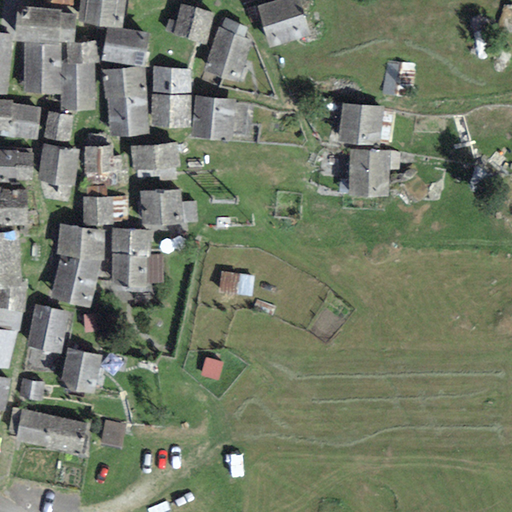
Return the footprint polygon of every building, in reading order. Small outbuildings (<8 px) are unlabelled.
[(124,0),(79,0),(77,19),(106,23),(101,58),(144,65),(151,30),(121,25),(124,0)] [(299,0),(273,0),(257,6),(271,46),(311,32),(299,0)] [(214,12),(180,2),(172,32),(205,41),(214,12)] [(60,6),(17,4),(15,37),(57,40),(57,37),(73,38),(75,10),(60,10),(60,6)] [(252,37),(217,26),(203,70),(238,81),(252,37)] [(11,35),(0,34),(0,91),(4,92),(11,35)] [(66,43),(66,61),(94,61),(98,61),(97,40),(66,43)] [(60,42),(24,42),(24,91),(60,91),(60,42)] [(62,61),(62,107),(94,107),(94,61),(66,61),(62,61)] [(415,65),(386,61),(382,93),(411,97),(415,65)] [(191,67),(153,66),(152,122),(189,123),(191,67)] [(144,67),(104,70),(110,132),(150,129),(144,67)] [(235,99),(196,94),(191,133),(231,137),(235,99)] [(11,99),(0,97),(0,129),(7,130),(7,134),(37,136),(39,106),(11,104),(11,99)] [(382,107),(342,102),(337,138),(378,143),(382,107)] [(75,114),(48,110),(37,178),(74,184),(80,148),(70,146),(75,114)] [(177,141),(130,144),(132,168),(178,165),(177,141)] [(113,144),(84,144),(84,169),(125,170),(125,155),(113,155),(113,144)] [(30,150),(0,148),(0,179),(29,181),(30,150)] [(388,150),(349,150),(349,193),(388,193),(388,150)] [(23,186),(0,185),(0,222),(23,223),(23,186)] [(180,188),(140,191),(142,223),(182,220),(180,188)] [(111,195),(81,196),(83,223),(112,222),(111,195)] [(105,228),(61,222),(55,252),(60,253),(51,295),(88,305),(103,255),(105,228)] [(150,229),(111,228),(111,282),(146,283),(150,229)] [(16,229),(0,229),(0,328),(14,332),(19,332),(28,282),(20,281),(16,229)] [(253,276),(220,271),(218,292),(251,295),(253,276)] [(67,311),(34,304),(26,344),(60,351),(67,311)] [(14,332),(0,328),(0,367),(7,368),(14,332)] [(100,353),(66,346),(59,383),(93,390),(100,353)] [(224,362),(204,357),(200,374),(217,379),(224,362)] [(9,378),(0,375),(0,408),(3,409),(9,378)] [(45,382),(21,378),(18,396),(42,400),(45,382)] [(87,422),(22,409),(16,438),(81,451),(87,422)] [(106,449),(121,451),(123,428),(108,427),(106,449)]
